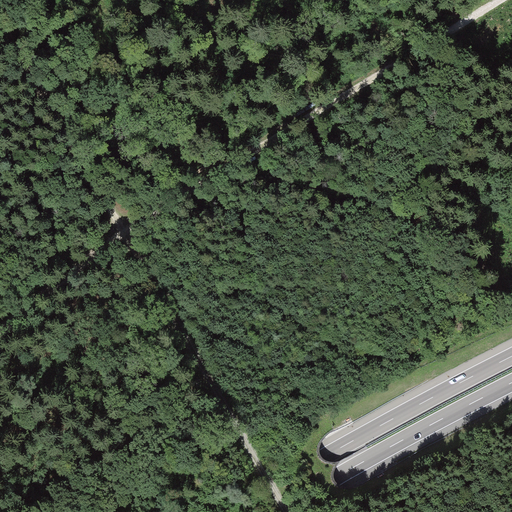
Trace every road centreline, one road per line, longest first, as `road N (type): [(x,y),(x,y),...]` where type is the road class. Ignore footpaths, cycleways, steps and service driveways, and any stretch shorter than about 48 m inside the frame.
road 1 (track): [(0,332),(124,233),(499,0)]
road 2 (track): [(0,19),(288,511)]
road 3 (motorway): [(511,357),(225,511)]
road 4 (motorway): [(274,511),(511,383)]
